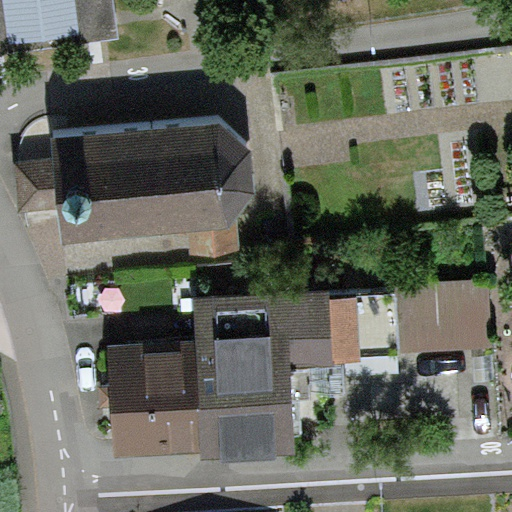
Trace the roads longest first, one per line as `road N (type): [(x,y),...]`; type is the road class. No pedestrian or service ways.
road 1 (residential): [(0,113),(58,88),(511,17)]
road 2 (residential): [(61,475),(511,447)]
road 3 (residential): [(0,235),(21,282),(55,412),(61,475)]
